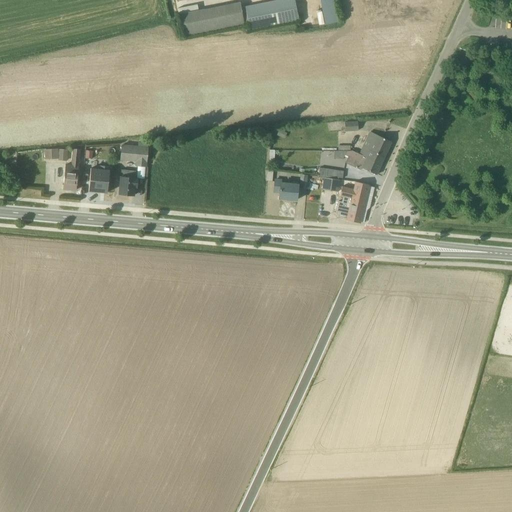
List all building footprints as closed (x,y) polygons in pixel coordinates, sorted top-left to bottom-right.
[(249,31),(298,21),(293,0),(277,0),(240,7),(239,2),(180,14),(184,37),(243,25),(243,24),(247,23),(249,31)] [(332,0),(318,0),(324,25),(337,22),(332,0)] [(356,122),(344,123),(344,132),(357,131),(356,122)] [(286,134),(279,130),(276,136),(284,139),(286,134)] [(358,154),(381,165),(391,143),(368,132),(358,154)] [(137,147),(121,146),(120,161),(134,162),(134,166),(146,168),(146,167),(147,148),(147,143),(137,142),(137,147)] [(44,150),(44,160),(57,159),(57,161),(66,161),(67,150),(58,150),(58,154),(57,154),(57,149),(44,150)] [(65,165),(62,189),(75,191),(79,150),(72,149),(70,165),(65,165)] [(333,151),(333,159),(342,159),(344,155),(347,157),(344,163),(359,170),(360,168),(376,176),(381,165),(350,151),(350,152),(333,151)] [(106,193),(109,168),(99,167),(98,169),(90,168),(88,192),(106,193)] [(318,168),(317,177),(335,179),(336,178),(342,179),(342,172),(318,168)] [(134,178),(135,172),(120,170),(118,195),(133,196),(134,188),(136,188),(137,178),(134,178)] [(307,176),(299,175),(298,188),(305,188),(307,176)] [(337,192),(339,180),(323,178),(321,190),(337,192)] [(274,179),(273,192),(279,193),(278,200),(288,201),(288,200),(296,200),(297,184),(280,183),(280,180),(274,179)] [(344,181),(341,181),(339,188),(344,189),(343,194),(344,195),(338,217),(346,219),(345,220),(359,224),(359,222),(363,223),(366,211),(368,209),(373,188),(344,181)]
